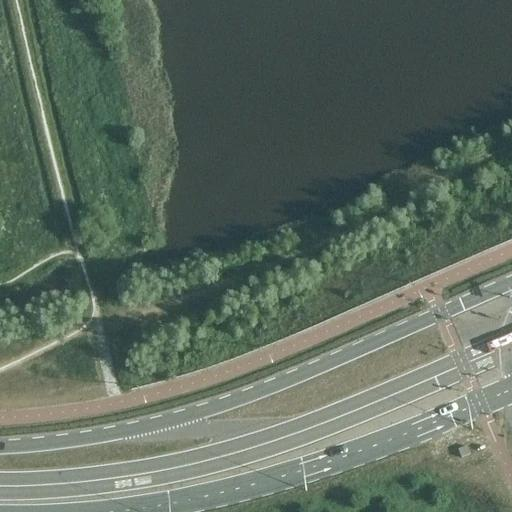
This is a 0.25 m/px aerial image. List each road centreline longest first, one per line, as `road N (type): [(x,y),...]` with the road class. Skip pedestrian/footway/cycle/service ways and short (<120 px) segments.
road 1 (secondary): [(511,283),(259,393),(109,435),(0,449)]
road 2 (secondary): [(127,511),(284,477),(511,389)]
